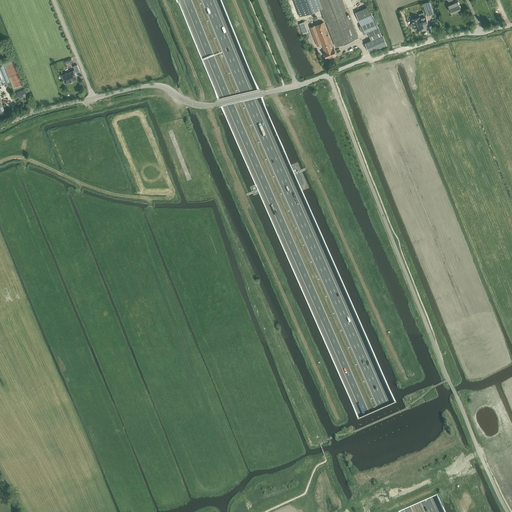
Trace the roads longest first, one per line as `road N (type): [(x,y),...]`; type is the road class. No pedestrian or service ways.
road 1 (motorway): [(432,511),(207,0)]
road 2 (motorway): [(186,0),(409,511)]
road 3 (track): [(163,0),(337,419)]
road 4 (track): [(405,378),(232,0)]
road 5 (unknown): [(430,336),(328,74)]
road 6 (unclassified): [(0,129),(144,85),(215,105)]
road 7 (unclassified): [(328,74),(511,25)]
road 8 (unknown): [(511,511),(456,397)]
